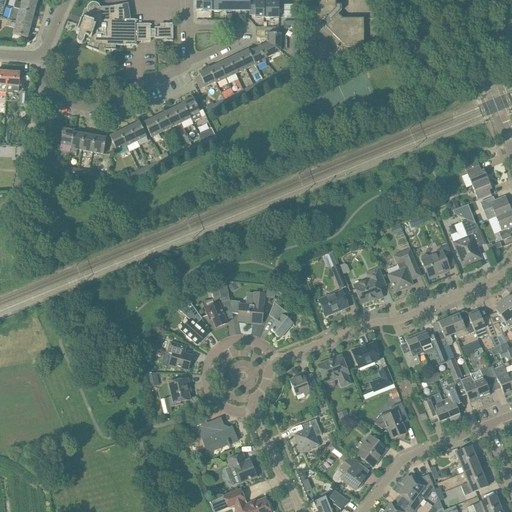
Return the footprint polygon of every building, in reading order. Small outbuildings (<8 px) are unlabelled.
[(12,8),(34,15),(37,3),(27,0),(16,0),(14,9),(12,8)] [(202,0),(203,1),(197,1),(197,10),(203,10),(203,11),(249,11),(249,15),(255,15),(255,18),(279,18),(279,2),(256,2),(255,0),(202,0)] [(336,5),(335,0),(318,0),(318,9),(316,9),(316,21),(324,21),(324,20),(328,24),(325,26),(346,47),(364,47),(364,18),(342,18),(338,14),(341,11),(341,5),(336,5)] [(127,6),(127,4),(116,6),(110,7),(105,7),(98,7),(97,6),(97,5),(96,5),(94,4),(93,4),(92,5),(91,5),(90,6),(89,7),(89,8),(89,9),(89,10),(89,11),(90,12),(91,13),(90,17),(83,15),(76,34),(79,35),(77,40),(77,41),(77,42),(78,43),(80,44),(81,44),(82,44),(83,43),(83,42),(84,39),(89,41),(87,47),(86,47),(86,48),(98,52),(105,54),(105,51),(117,51),(117,50),(115,50),(115,45),(137,45),(135,45),(135,41),(150,41),(150,35),(155,35),(155,38),(165,38),(165,41),(173,42),(173,24),(165,24),(165,27),(155,27),(155,30),(150,30),(150,24),(135,24),(135,21),(136,21),(136,20),(130,20),(130,19),(128,11),(129,11),(128,6),(127,6)] [(14,9),(12,17),(9,16),(8,20),(30,26),(34,15),(14,9)] [(30,26),(8,20),(7,26),(14,29),(13,34),(27,38),(30,26)] [(283,21),(283,29),(288,29),(288,26),(292,26),(292,29),(292,59),(297,62),(297,29),(297,21),(290,21),(283,21)] [(506,35),(503,29),(497,32),(500,38),(506,35)] [(267,33),(267,43),(280,51),(281,34),(267,33)] [(267,43),(259,47),(264,59),(280,51),(267,43)] [(264,59),(259,47),(252,50),(252,49),(248,50),(255,65),(255,66),(266,61),(264,59)] [(238,55),(245,69),(255,65),(248,50),(238,55)] [(228,60),(236,74),(245,69),(238,55),(228,60)] [(297,62),(292,59),(292,65),(275,74),(278,77),(297,68),(297,62)] [(222,62),(218,64),(226,79),(227,78),(229,84),(234,81),(238,79),(236,74),(228,60),(222,62)] [(208,68),(215,82),(216,84),(226,79),(218,64),(213,67),(212,66),(208,68)] [(215,82),(208,68),(198,72),(200,76),(195,79),(200,89),(215,82)] [(8,72),(6,93),(13,94),(13,92),(19,92),(20,73),(8,72)] [(264,85),(278,77),(275,74),(262,80),(264,85)] [(253,85),(255,89),(264,85),(262,80),(253,85)] [(246,94),(255,89),(253,85),(244,90),(246,94)] [(233,95),(236,99),(246,94),(244,90),(233,95)] [(29,93),(21,92),(20,106),(28,107),(29,93)] [(225,104),(236,99),(233,95),(223,100),(225,104)] [(193,97),(182,102),(183,104),(191,118),(193,122),(206,116),(203,110),(200,112),(197,106),(193,97)] [(225,104),(223,100),(206,109),(208,113),(225,104)] [(191,118),(183,104),(173,109),(180,123),(191,118)] [(180,123),(173,109),(164,113),(170,128),(180,123)] [(170,128),(164,113),(154,118),(161,132),(170,128)] [(161,132),(154,118),(144,123),(151,137),(161,132)] [(140,122),(130,127),(137,142),(147,137),(140,122)] [(120,132),(127,146),(137,142),(130,127),(120,132)] [(71,146),(74,130),(63,128),(60,144),(71,146)] [(201,140),(201,141),(203,145),(217,139),(216,138),(216,137),(211,128),(204,132),(207,138),(201,140)] [(78,131),(74,130),(71,146),(70,148),(75,149),(81,150),(84,134),(78,133),(78,131)] [(117,151),(127,146),(120,132),(110,137),(117,151)] [(92,152),(95,136),(84,134),(81,150),(92,152)] [(106,138),(95,136),(92,152),(103,154),(106,138)] [(191,145),(191,146),(193,150),(203,145),(201,141),(191,145)] [(181,150),(183,155),(193,150),(191,146),(181,150)] [(172,155),(174,159),(183,155),(181,150),(172,155)] [(164,164),(174,159),(172,155),(168,156),(166,153),(160,156),(164,164)] [(160,160),(148,166),(150,170),(164,164),(160,156),(159,156),(161,160),(160,160)] [(464,167),(472,186),(488,180),(484,170),(481,171),(477,162),(464,167)] [(148,166),(138,171),(140,175),(150,170),(148,166)] [(131,180),(140,175),(138,171),(128,175),(131,180)] [(488,180),(472,186),(478,201),(482,199),(485,198),(491,195),(489,190),(492,189),(488,180)] [(486,200),(480,202),(483,211),(491,207),(495,217),(511,211),(505,196),(496,200),(494,201),(492,197),(486,200)] [(468,205),(453,211),(454,215),(475,223),(468,205)] [(511,212),(511,211),(495,217),(501,231),(499,232),(502,240),(511,237),(510,234),(511,233),(511,212)] [(430,213),(424,216),(426,222),(433,219),(430,213)] [(457,232),(451,234),(453,241),(452,241),(455,248),(459,258),(463,267),(482,259),(478,248),(485,245),(481,235),(479,231),(477,225),(475,224),(466,220),(462,222),(454,225),(457,232)] [(413,286),(412,283),(411,281),(421,277),(410,250),(393,256),(397,265),(400,271),(388,275),(395,293),(413,286)] [(326,256),(323,258),(327,267),(330,266),(332,269),(339,266),(333,251),(326,254),(326,256)] [(427,255),(425,255),(422,256),(421,258),(421,259),(421,260),(421,261),(428,277),(442,272),(443,273),(450,270),(443,252),(429,257),(429,256),(427,255)] [(339,266),(332,269),(337,283),(345,280),(339,266)] [(375,299),(382,296),(379,289),(386,286),(379,268),(365,274),(368,280),(354,286),(356,289),(355,289),(361,304),(375,299)] [(214,305),(205,309),(206,311),(209,320),(212,319),(216,328),(227,323),(226,321),(222,312),(231,310),(231,314),(232,314),(230,304),(230,301),(229,296),(228,288),(227,281),(226,281),(218,285),(219,290),(220,298),(213,299),(214,305)] [(234,283),(229,286),(232,292),(237,289),(234,283)] [(268,297),(274,298),(278,287),(269,286),(268,297)] [(348,305),(341,291),(318,300),(325,317),(334,313),(333,312),(348,305)] [(240,302),(230,301),(230,304),(232,314),(238,315),(238,320),(247,321),(247,323),(262,324),(263,314),(263,307),(264,294),(255,293),(253,306),(239,304),(240,302)] [(511,297),(509,295),(502,300),(504,302),(511,313),(511,297)] [(202,319),(191,303),(187,298),(182,304),(188,310),(185,313),(197,324),(202,319)] [(511,313),(502,300),(495,306),(497,308),(496,312),(502,319),(510,329),(511,327),(511,313)] [(279,307),(274,303),(269,316),(271,317),(276,321),(270,329),(281,338),(292,324),(295,326),(285,318),(288,314),(279,307)] [(467,314),(470,320),(475,332),(477,339),(487,335),(489,339),(496,336),(490,320),(483,323),(478,310),(467,314)] [(457,339),(475,332),(470,320),(463,323),(459,314),(449,318),(455,334),(457,339)] [(489,316),(488,316),(489,318),(490,320),(496,336),(497,338),(505,335),(503,332),(500,322),(493,325),(489,316)] [(455,334),(449,318),(439,323),(442,332),(435,334),(435,335),(441,349),(452,345),(453,342),(450,336),(455,334)] [(199,328),(190,320),(181,330),(187,336),(187,338),(190,340),(192,340),(197,345),(206,335),(199,328)] [(439,343),(432,346),(426,331),(415,335),(418,343),(423,355),(433,351),(439,365),(446,362),(439,343)] [(405,339),(411,354),(404,356),(409,368),(420,363),(418,357),(423,355),(418,343),(415,335),(405,339)] [(174,344),(170,343),(167,353),(172,355),(168,367),(177,369),(177,368),(188,371),(192,356),(181,353),(183,346),(174,344)] [(507,343),(500,346),(503,352),(510,349),(507,343)] [(379,359),(373,345),(361,350),(360,348),(352,351),(356,361),(358,368),(379,359)] [(503,352),(500,346),(491,350),(493,356),(503,352)] [(348,374),(342,358),(330,363),(329,361),(318,365),(325,384),(338,379),(341,388),(351,384),(347,375),(348,374)] [(454,359),(446,362),(454,381),(462,377),(454,359)] [(487,370),(492,382),(498,380),(504,396),(511,392),(511,385),(505,369),(504,366),(494,369),(494,367),(487,370)] [(472,374),(471,374),(470,374),(471,377),(480,399),(490,395),(486,385),(492,382),(486,368),(480,370),(477,371),(476,373),(472,374)] [(394,384),(387,369),(379,372),(382,379),(378,380),(381,389),(394,384)] [(157,374),(152,373),(147,373),(150,387),(159,385),(157,374)] [(317,391),(311,376),(305,378),(301,377),(289,381),(296,396),(303,393),(305,396),(317,391)] [(471,377),(461,381),(470,403),(480,399),(471,377)] [(190,388),(188,378),(178,381),(168,383),(172,397),(161,400),(164,415),(172,412),(171,407),(180,405),(180,402),(190,400),(187,389),(190,388)] [(461,399),(455,385),(448,387),(444,389),(446,393),(448,399),(442,401),(449,417),(449,418),(450,422),(461,417),(460,414),(458,409),(464,407),(461,399)] [(399,397),(396,389),(390,391),(393,399),(399,397)] [(422,401),(429,418),(436,416),(439,423),(449,418),(442,401),(439,394),(429,398),(422,401)] [(380,416),(374,423),(382,429),(387,428),(392,440),(406,434),(401,421),(407,418),(408,422),(409,421),(407,416),(401,403),(391,407),(392,410),(390,411),(391,413),(384,416),(384,414),(380,416)] [(326,404),(320,406),(323,412),(328,410),(326,404)] [(349,418),(348,414),(338,417),(340,422),(349,418)] [(206,449),(227,440),(229,445),(237,441),(232,427),(225,430),(220,419),(207,424),(205,418),(193,423),(195,429),(198,428),(206,449)] [(322,435),(315,420),(302,425),(305,431),(294,435),(298,445),(297,445),(301,454),(310,450),(309,449),(319,445),(315,437),(322,435)] [(190,430),(185,427),(182,432),(186,435),(190,430)] [(387,449),(385,448),(369,436),(355,454),(373,468),(379,459),(387,449)] [(327,448),(332,452),(336,446),(331,443),(327,448)] [(455,453),(459,463),(475,457),(471,446),(455,453)] [(333,477),(333,478),(333,479),(333,480),(333,481),(334,481),(334,482),(335,482),(336,483),(337,483),(338,483),(339,483),(340,483),(341,482),(342,482),(342,481),(347,485),(349,486),(348,488),(352,491),(354,490),(355,491),(356,490),(358,490),(361,486),(360,484),(365,478),(355,470),(359,464),(351,458),(349,457),(350,456),(344,452),(340,458),(345,462),(340,468),(333,477)] [(245,462),(242,454),(228,460),(231,468),(233,467),(239,484),(256,477),(251,464),(249,465),(247,461),(245,462)] [(463,473),(479,467),(475,457),(459,463),(463,473)] [(467,483),(484,477),(479,467),(463,473),(457,476),(459,482),(466,479),(467,483)] [(418,496),(424,500),(430,492),(435,490),(429,475),(428,475),(429,476),(417,481),(411,477),(410,477),(408,475),(402,483),(418,496)] [(484,477),(467,483),(460,486),(464,497),(488,487),(484,477)] [(402,497),(398,501),(411,511),(414,511),(420,504),(424,500),(418,496),(402,483),(402,484),(404,486),(398,494),(402,497)] [(231,493),(224,496),(228,508),(234,506),(236,511),(270,511),(265,498),(246,506),(245,501),(240,489),(231,493)] [(347,501),(335,492),(329,499),(327,500),(326,498),(314,502),(317,511),(338,511),(340,510),(347,501)] [(485,511),(500,506),(496,496),(479,502),(480,503),(473,505),(475,511),(485,511)] [(212,511),(220,508),(217,500),(209,502),(212,511)] [(391,503),(384,511),(411,511),(398,501),(395,506),(391,503)]
